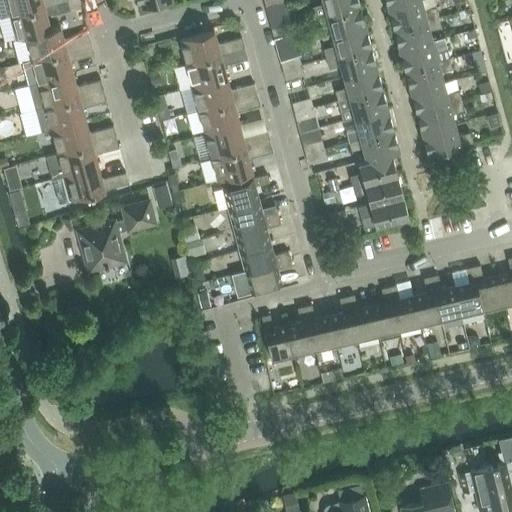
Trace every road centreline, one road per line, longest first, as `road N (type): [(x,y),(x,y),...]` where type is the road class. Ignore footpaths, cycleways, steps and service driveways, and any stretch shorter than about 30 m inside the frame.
road 1 (tertiary): [(69,476),(511,368)]
road 2 (residential): [(322,276),(257,21),(245,4)]
road 3 (residential): [(322,276),(511,229)]
road 4 (unclassified): [(69,476),(31,439),(0,349)]
road 5 (residential): [(105,31),(223,1),(245,4)]
road 6 (residential): [(138,168),(105,31)]
